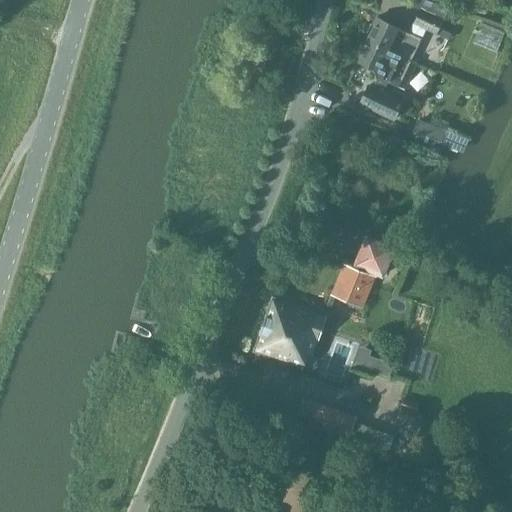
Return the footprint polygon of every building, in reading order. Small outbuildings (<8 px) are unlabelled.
[(419,10),(414,23),(438,34),(441,27),(449,8),(428,0),(416,0),(413,7),(419,10)] [(376,18),(367,39),(410,60),(420,39),(409,34),(376,18)] [(441,27),(438,34),(448,39),(451,32),(441,27)] [(360,52),(357,60),(375,69),(378,78),(374,86),(369,84),(361,102),(394,118),(403,100),(383,91),(387,82),(404,90),(417,63),(410,60),(367,39),(365,43),(362,43),(358,50),(360,52)] [(447,130),(418,118),(411,136),(440,148),(447,130)] [(366,235),(354,263),(382,275),(393,247),(366,235)] [(342,263),(329,294),(363,307),(375,276),(342,263)] [(256,351),(303,367),(308,352),(313,353),(326,316),(274,298),(273,297),(272,299),(255,349),(254,351),(256,352),(256,351)] [(386,361),(380,376),(388,379),(393,364),(386,361)] [(418,403),(404,397),(401,409),(415,413),(418,403)] [(305,399),(297,422),(348,440),(356,416),(305,399)] [(267,511),(268,511),(189,499),(187,511),(267,511)]
